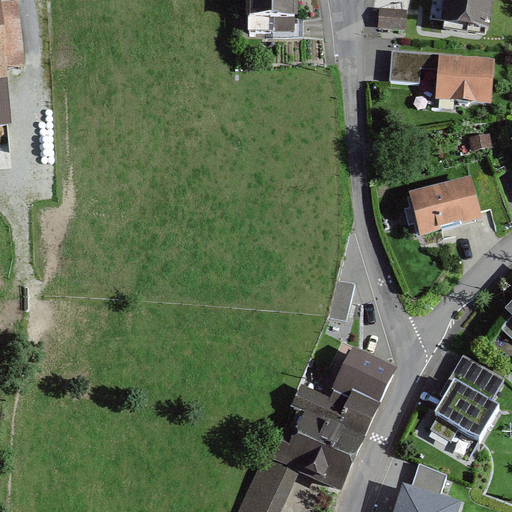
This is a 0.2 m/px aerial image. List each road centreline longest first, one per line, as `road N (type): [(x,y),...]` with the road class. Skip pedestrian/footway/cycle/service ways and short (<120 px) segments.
road 1 (residential): [(408,350),(363,208),(347,0)]
road 2 (residential): [(408,350),(406,381),(352,511)]
road 3 (residential): [(511,246),(408,350)]
